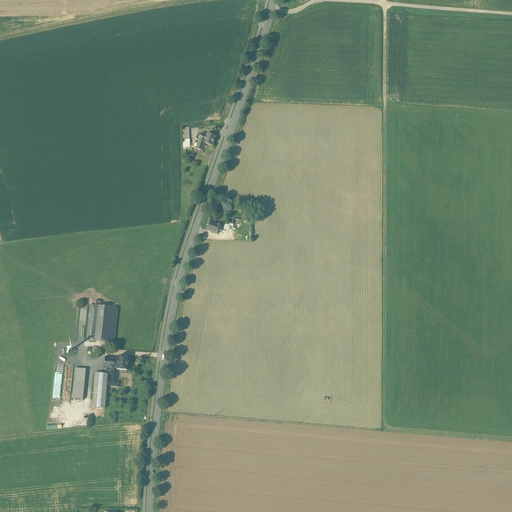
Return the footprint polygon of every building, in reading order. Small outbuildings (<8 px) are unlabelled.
[(207,135),(202,133),(199,140),(199,141),(196,149),(202,151),(204,144),(204,143),(207,135)] [(208,134),(207,134),(207,135),(204,143),(204,144),(213,146),(216,137),(208,134)] [(221,225),(211,221),(208,230),(218,234),(221,225)] [(95,306),(90,306),(86,341),(114,343),(117,308),(99,307),(95,306)] [(123,358),(118,357),(117,359),(116,370),(116,371),(117,371),(127,372),(128,358),(126,358),(127,356),(124,355),(123,358)] [(117,359),(105,358),(104,368),(111,369),(116,370),(117,359)] [(87,370),(75,368),(72,398),(84,399),(87,370)] [(104,374),(95,373),(92,408),(104,409),(106,386),(107,381),(107,375),(107,374),(104,374)]
